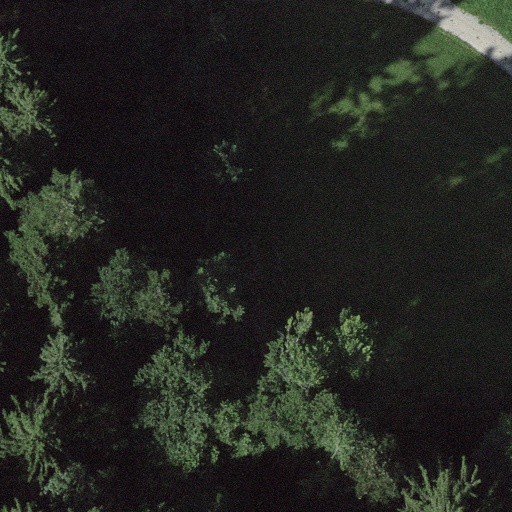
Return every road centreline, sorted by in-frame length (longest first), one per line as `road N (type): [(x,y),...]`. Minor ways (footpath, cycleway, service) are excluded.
road 1 (track): [(213,0),(0,43)]
road 2 (track): [(511,64),(406,0)]
